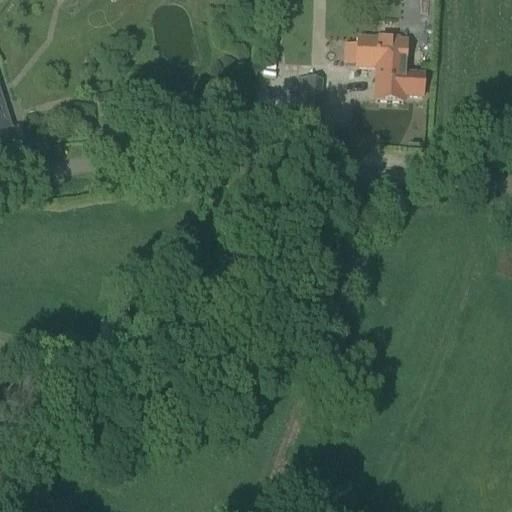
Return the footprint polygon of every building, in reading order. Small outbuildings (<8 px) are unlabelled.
[(356,68),(356,70),(376,71),(375,104),(404,105),(404,99),(423,100),(424,77),(403,76),(405,43),(358,41),(358,46),(356,68)] [(317,132),(318,119),(319,99),(320,83),(299,81),(298,97),(296,117),(295,130),(317,132)] [(101,134),(127,129),(120,94),(94,99),(97,115),(101,134)] [(10,130),(2,104),(0,104),(0,150),(24,143),(19,127),(10,130)] [(0,397),(13,364),(0,359),(0,397)]
